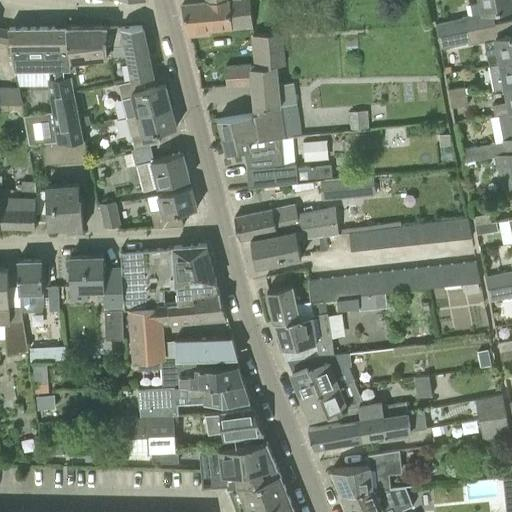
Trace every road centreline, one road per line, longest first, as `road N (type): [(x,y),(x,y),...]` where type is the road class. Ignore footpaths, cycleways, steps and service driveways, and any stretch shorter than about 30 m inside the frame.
road 1 (residential): [(221,230),(321,511)]
road 2 (residential): [(165,12),(221,230)]
road 3 (residential): [(0,242),(221,230)]
road 4 (residential): [(165,12),(0,2)]
